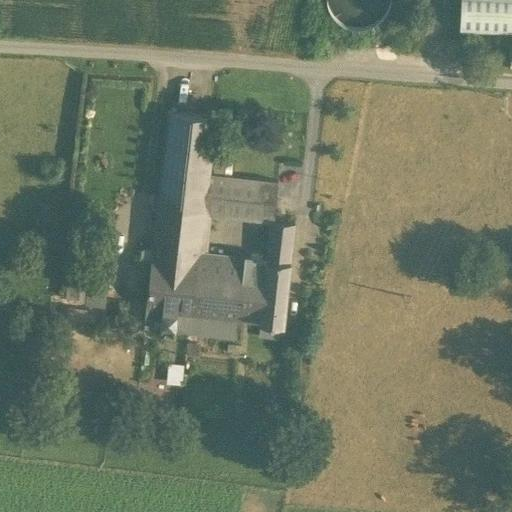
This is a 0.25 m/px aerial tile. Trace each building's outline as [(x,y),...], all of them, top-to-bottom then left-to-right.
[(329,0),(329,3),(332,12),(337,19),(343,25),(351,29),(359,31),(368,30),(376,27),(383,22),(389,15),(392,7),(393,0),(329,0)] [(511,0),(461,0),(460,33),(511,35),(511,0)] [(216,116),(169,112),(156,225),(202,230),(209,174),(216,116)] [(278,182),(209,174),(202,230),(215,231),(218,214),(270,220),(274,221),(278,182)] [(266,258),(290,261),(295,223),(274,221),(270,220),(266,258)] [(202,230),(156,225),(154,238),(201,243),(202,230)] [(201,243),(154,238),(153,246),(200,251),(201,243)] [(200,251),(153,246),(146,308),(239,318),(247,256),(200,251)] [(266,258),(247,256),(239,318),(261,321),(280,323),(284,324),(290,261),(266,258)] [(90,276),(69,273),(66,297),(88,300),(90,276)] [(237,339),(239,318),(146,308),(144,327),(237,339)] [(279,337),(280,323),(261,321),(260,335),(279,337)]
